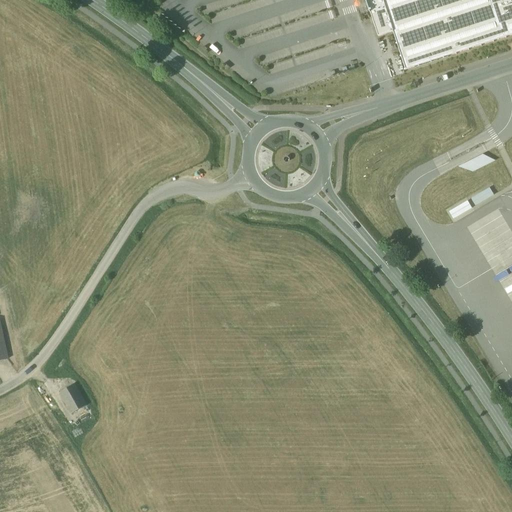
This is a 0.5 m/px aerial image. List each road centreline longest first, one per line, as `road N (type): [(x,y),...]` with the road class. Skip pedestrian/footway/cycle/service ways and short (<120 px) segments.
road 1 (residential): [(251,178),(208,193),(172,189),(143,206),(36,365),(0,388)]
road 2 (secondary): [(376,252),(511,434)]
road 3 (residential): [(511,65),(374,108)]
road 4 (secondary): [(99,0),(202,83)]
